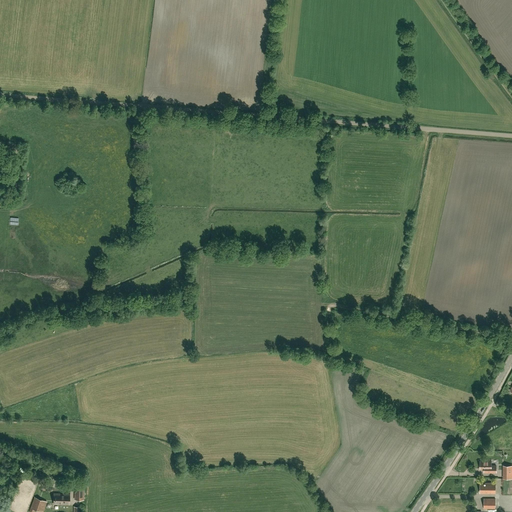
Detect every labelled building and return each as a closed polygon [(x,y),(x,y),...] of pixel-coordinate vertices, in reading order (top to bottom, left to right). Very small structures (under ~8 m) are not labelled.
[(491,461),(480,461),(480,468),(484,468),(484,472),(496,472),(496,466),(491,466),(491,461)] [(495,493),(495,483),(480,483),(480,493),(495,493)] [(83,499),(83,486),(75,486),(75,499),(83,499)] [(69,504),(69,493),(63,493),(63,495),(54,495),(54,504),(69,504)] [(41,511),(45,501),(35,497),(29,511),(30,511),(33,511),(35,509),(41,511)] [(495,509),(495,498),(484,498),(484,508),(495,509)]
